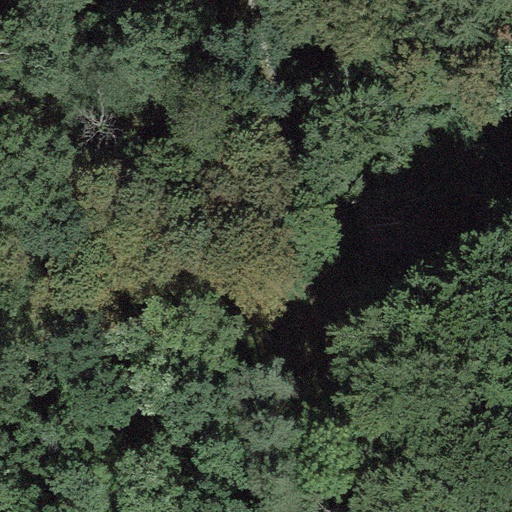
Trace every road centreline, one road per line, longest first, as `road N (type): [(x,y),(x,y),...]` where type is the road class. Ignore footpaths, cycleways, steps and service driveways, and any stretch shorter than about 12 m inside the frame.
road 1 (track): [(383,511),(231,0)]
road 2 (track): [(0,341),(316,286)]
